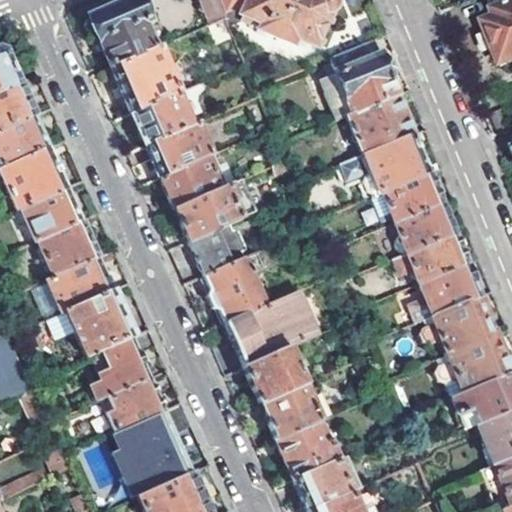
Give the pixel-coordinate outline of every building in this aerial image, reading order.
[(93,43),(97,41),(110,70),(155,50),(142,24),(148,21),(138,0),(125,0),(87,17),(89,20),(85,21),(84,26),(90,41),(93,43)] [(217,0),(198,0),(209,26),(225,19),(217,0)] [(217,0),(225,19),(229,29),(243,23),(288,39),(291,33),(324,45),(335,17),(330,15),(333,7),(336,3),(336,0),(217,0)] [(511,0),(487,0),(494,19),(482,23),(487,35),(482,37),(488,52),(493,49),(501,67),(511,62),(511,0)] [(317,83),(334,123),(345,119),(395,98),(383,71),(390,67),(385,54),(378,57),(372,42),(328,61),(334,76),(317,83)] [(177,95),(180,93),(159,49),(155,50),(110,70),(130,116),(177,95)] [(0,51),(0,92),(19,84),(7,54),(0,51)] [(0,92),(0,133),(34,118),(19,84),(0,92)] [(130,116),(145,148),(192,127),(177,95),(130,116)] [(395,98),(345,119),(360,158),(411,137),(395,98)] [(0,168),(2,172),(48,150),(34,118),(0,133),(0,168)] [(192,127),(145,148),(159,180),(207,158),(211,156),(197,125),(192,127)] [(360,158),(336,168),(343,186),(363,177),(361,185),(365,195),(370,195),(372,198),(379,196),(427,177),(411,137),(360,158)] [(2,172),(0,172),(0,177),(16,213),(19,211),(66,190),(48,150),(2,172)] [(224,168),(213,173),(207,158),(159,180),(173,211),(233,186),(224,168)] [(390,221),(392,226),(439,207),(427,177),(379,196),(383,203),(371,208),(378,226),(390,221)] [(233,186),(173,211),(187,243),(229,225),(241,220),(234,202),(245,198),(240,183),(233,186)] [(19,211),(34,245),(37,243),(80,223),(66,190),(19,211)] [(452,236),(439,207),(392,226),(404,256),(452,236)] [(37,243),(52,280),(96,259),(80,223),(37,243)] [(187,243),(202,277),(245,259),(242,254),(247,251),(238,228),(232,231),(229,225),(187,243)] [(391,261),(398,277),(411,271),(417,286),(464,266),(452,236),(404,256),(391,261)] [(264,272),(256,254),(245,259),(202,277),(198,280),(206,297),(203,300),(208,312),(213,312),(219,328),(223,326),(266,307),(252,277),(264,272)] [(52,280),(46,282),(60,316),(65,314),(110,293),(96,259),(52,280)] [(477,299),(464,266),(417,286),(430,319),(477,299)] [(74,335),(85,361),(90,359),(131,340),(129,335),(133,329),(128,317),(120,315),(110,293),(65,314),(67,320),(56,325),(63,340),(74,335)] [(266,307),(223,326),(242,369),(289,350),(317,338),(297,294),(266,307)] [(426,348),(432,364),(445,358),(493,337),(477,299),(430,319),(428,320),(431,326),(421,330),(416,338),(419,346),(426,348)] [(4,334),(0,335),(0,408),(19,400),(32,393),(4,334)] [(443,385),(450,400),(508,375),(493,337),(445,358),(447,363),(435,368),(432,375),(436,383),(443,385)] [(89,387),(97,404),(107,399),(149,380),(131,340),(90,359),(100,382),(89,387)] [(304,386),(289,350),(242,369),(259,406),(304,386)] [(450,400),(463,431),(477,426),(511,411),(511,384),(508,375),(450,400)] [(106,416),(115,435),(162,413),(149,380),(107,399),(114,413),(106,416)] [(259,406),(275,443),(317,424),(331,418),(321,394),(309,399),(304,386),(259,406)] [(19,400),(33,432),(47,425),(32,393),(19,400)] [(511,457),(511,411),(477,426),(486,448),(493,466),(511,457)] [(191,474),(162,413),(115,435),(108,438),(136,499),(191,474)] [(330,442),(326,444),(317,424),(275,443),(292,481),(337,461),(330,442)] [(0,501),(68,469),(53,438),(39,443),(50,467),(0,491),(0,501)] [(411,452),(429,494),(455,484),(448,468),(439,472),(427,445),(411,452)] [(489,467),(493,466),(486,448),(482,450),(489,467)] [(480,471),(493,504),(506,498),(511,508),(511,507),(511,457),(493,466),(489,467),(480,471)] [(292,481),(305,511),(308,511),(351,493),(337,461),(292,481)] [(206,511),(191,474),(136,499),(141,511),(206,511)] [(308,511),(358,511),(351,493),(308,511)]
